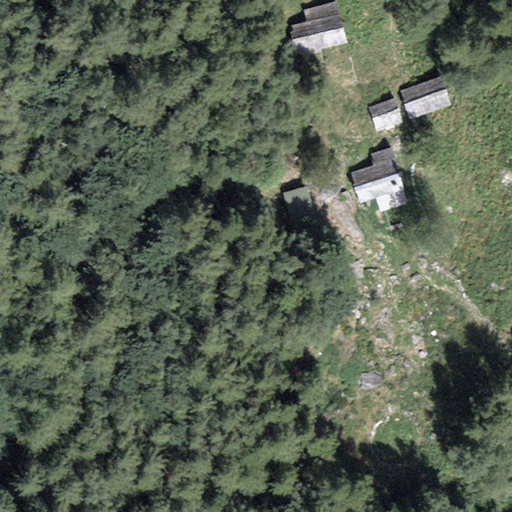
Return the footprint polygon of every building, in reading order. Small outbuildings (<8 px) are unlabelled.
[(346,40),(335,2),(304,11),(307,20),(290,25),(299,54),(346,40)] [(452,104),(442,76),(399,92),(409,119),(452,104)] [(403,122),(393,99),(367,110),(377,133),(403,122)] [(408,203),(388,148),(371,154),(375,165),(351,173),(359,203),(374,197),(379,213),(408,203)] [(359,263),(341,266),(340,266),(342,279),(361,277),(359,263)]
